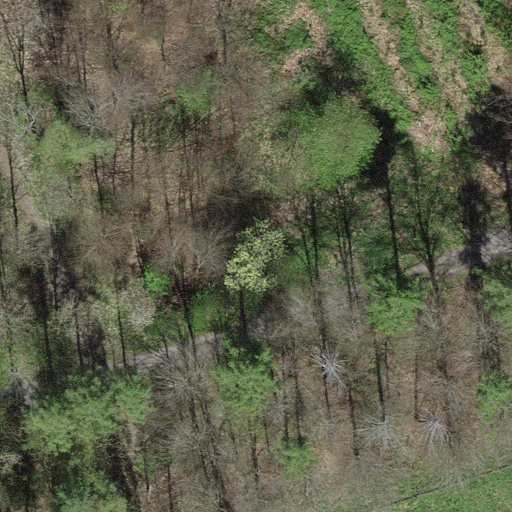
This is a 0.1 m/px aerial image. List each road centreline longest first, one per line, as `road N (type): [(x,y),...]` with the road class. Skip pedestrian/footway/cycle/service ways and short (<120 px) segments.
road 1 (track): [(511,243),(347,303),(0,408)]
road 2 (track): [(0,134),(118,371)]
